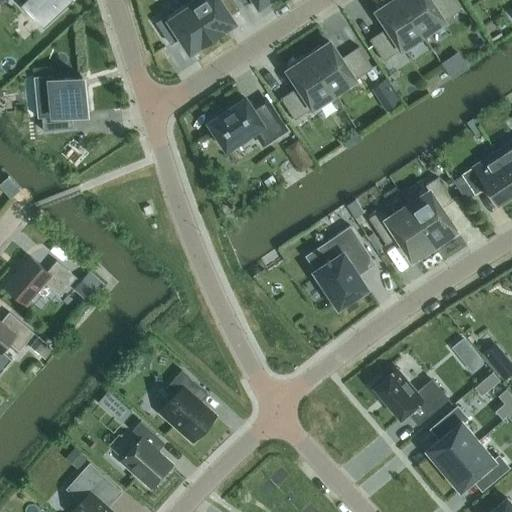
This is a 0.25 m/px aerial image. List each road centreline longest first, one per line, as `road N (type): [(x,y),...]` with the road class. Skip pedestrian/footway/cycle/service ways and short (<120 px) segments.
road 1 (residential): [(274,409),(195,249),(150,112)]
road 2 (residential): [(274,409),(423,295),(511,240)]
road 3 (residential): [(150,112),(325,0)]
road 4 (residential): [(274,409),(367,511)]
road 5 (residential): [(274,409),(183,511)]
